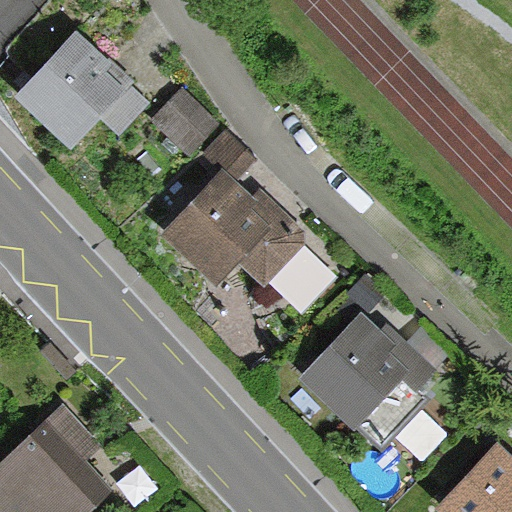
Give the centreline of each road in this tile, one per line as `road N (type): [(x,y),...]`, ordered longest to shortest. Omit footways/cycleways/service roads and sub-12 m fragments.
road 1 (residential): [(167,0),(305,156),(511,360)]
road 2 (secondary): [(0,194),(299,511)]
